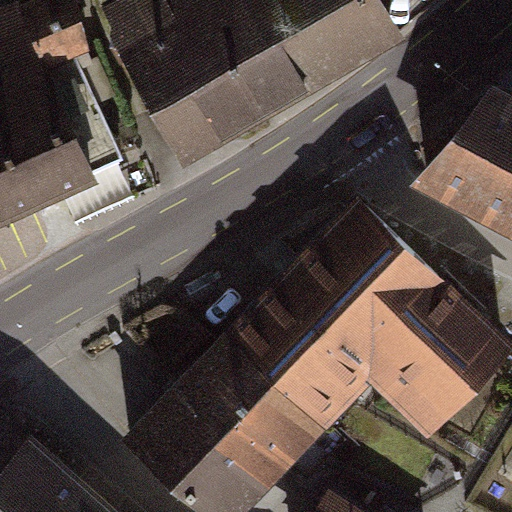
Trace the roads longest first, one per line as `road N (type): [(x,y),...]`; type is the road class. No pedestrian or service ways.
road 1 (tertiary): [(342,131),(0,330)]
road 2 (residential): [(0,352),(179,511)]
road 3 (residential): [(342,131),(402,198),(511,250)]
road 4 (tertiary): [(506,0),(342,131)]
